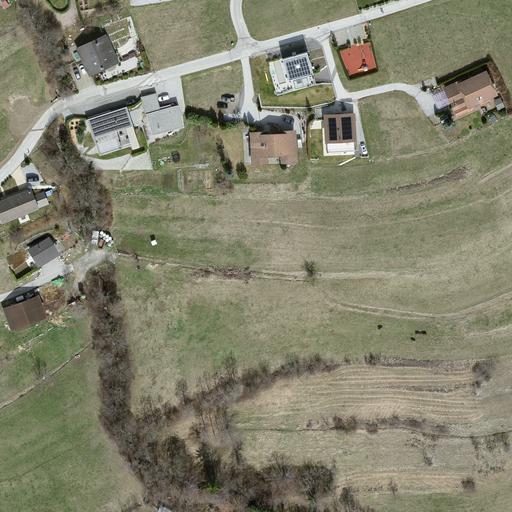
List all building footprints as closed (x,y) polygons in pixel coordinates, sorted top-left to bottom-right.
[(104,38),(76,50),(88,74),(119,64),(104,38)] [(307,52),(268,63),(277,95),(316,84),(307,52)] [(487,73),(442,89),(460,118),(500,99),(487,73)] [(178,106),(146,114),(152,136),(184,128),(178,106)] [(127,107),(88,120),(99,155),(138,143),(127,107)] [(355,116),(321,116),(326,145),(356,144),(355,116)] [(296,131),(251,134),(252,165),(299,163),(296,131)] [(31,192),(0,198),(0,220),(1,224),(38,208),(31,192)] [(56,253),(48,238),(29,249),(38,264),(56,253)] [(42,298),(2,305),(10,330),(49,316),(42,298)]
